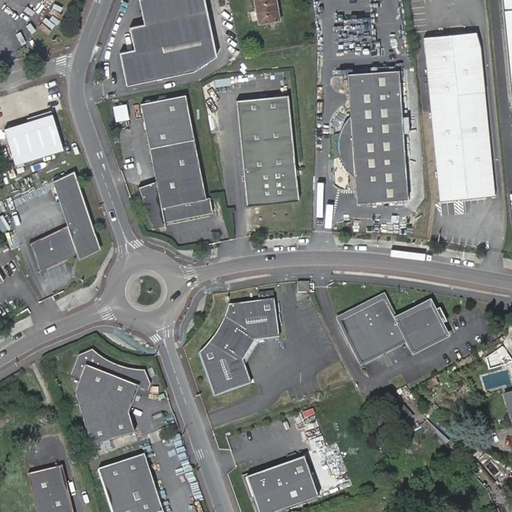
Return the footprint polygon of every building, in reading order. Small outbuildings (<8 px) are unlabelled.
[(204,0),(139,0),(144,24),(130,27),(134,49),(119,52),(126,84),(195,70),(216,56),(204,0)] [(254,0),(257,11),(259,21),(259,25),(267,24),(278,22),(281,21),(276,0),(254,0)] [(278,22),(267,24),(269,34),(280,32),(278,22)] [(483,196),(486,198),(496,197),(486,91),(483,47),(479,33),(427,37),(432,97),(442,202),(475,199),(477,196),(483,196)] [(400,71),(348,74),(351,117),(349,119),(344,126),(340,133),(338,141),(338,149),(340,159),(343,166),(348,173),(354,178),(356,202),(408,199),(400,71)] [(141,104),(150,148),(156,182),(139,189),(152,225),(164,223),(212,213),(209,198),(206,199),(194,140),(186,96),(141,104)] [(289,96),(236,101),(246,206),(299,201),(289,96)] [(130,103),(116,105),(118,120),(132,118),(130,103)] [(4,132),(16,167),(63,152),(52,116),(4,132)] [(75,173),(54,184),(69,227),(33,244),(42,272),(79,255),(100,244),(75,173)] [(100,244),(79,255),(81,261),(102,251),(100,244)] [(10,247),(0,249),(0,254),(3,264),(14,260),(10,247)] [(309,283),(297,283),(298,293),(306,293),(309,292),(309,283)] [(265,291),(265,298),(276,298),(275,290),(265,291)] [(388,297),(340,321),(360,362),(408,339),(400,322),(388,297)] [(274,300),(227,306),(225,313),(222,322),(219,329),(218,331),(215,337),(212,340),(209,344),(205,349),(199,354),(214,397),(251,384),(243,361),(255,341),(279,338),(274,300)] [(433,305),(400,322),(408,339),(414,352),(448,336),(433,305)] [(492,369),(504,366),(504,367),(506,368),(508,367),(509,365),(511,365),(511,364),(511,358),(506,347),(487,358),(492,369)] [(90,360),(84,355),(71,359),(63,380),(73,384),(68,396),(84,449),(127,436),(121,417),(131,390),(141,394),(143,389),(136,374),(127,373),(122,373),(110,370),(97,364),(90,360)] [(435,379),(426,385),(429,390),(439,384),(435,379)] [(98,470),(111,511),(161,511),(143,455),(98,470)] [(307,462),(247,483),(257,511),(292,511),(321,502),(307,462)] [(72,511),(62,467),(29,476),(37,511),(72,511)] [(408,487),(399,471),(393,475),(401,490),(408,487)]
